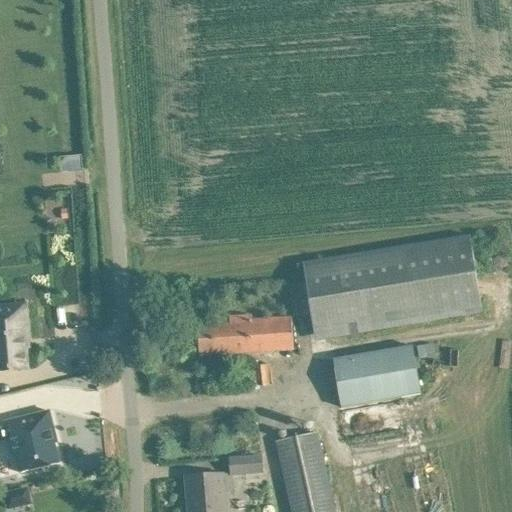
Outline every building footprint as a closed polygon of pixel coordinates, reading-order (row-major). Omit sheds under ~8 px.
[(482,313),(470,236),(305,263),(317,339),(482,313)] [(0,371),(26,369),(24,339),(28,339),(25,305),(0,306),(0,371)] [(230,326),(198,327),(200,357),(220,356),(294,350),(292,318),(253,322),(252,318),(230,318),(230,326)] [(186,327),(172,328),(173,342),(187,341),(186,327)] [(421,395),(412,346),(333,359),(341,409),(421,395)] [(49,412),(6,423),(14,455),(17,454),(22,472),(58,463),(50,432),(54,431),(49,412)] [(276,441),(291,511),(335,511),(318,432),(276,441)] [(263,471),(262,457),(230,459),(231,473),(263,471)] [(225,511),(222,475),(206,476),(186,478),(188,501),(192,501),(192,511),(225,511)] [(28,487),(4,493),(8,511),(32,505),(28,487)]
